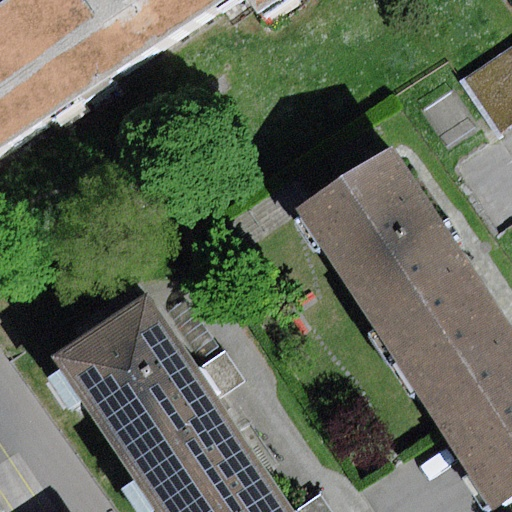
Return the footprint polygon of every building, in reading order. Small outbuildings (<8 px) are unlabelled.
[(16,0),(11,3),(80,110),(250,0),(249,0),(16,0)] [(249,0),(250,0),(263,20),(294,0),(249,0)] [(0,160),(80,110),(11,3),(0,10),(0,160)] [(511,45),(465,77),(501,130),(511,122),(511,45)] [(397,361),(491,301),(449,235),(393,149),(299,209),(397,361)] [(156,511),(164,511),(254,452),(209,384),(150,296),(54,359),(156,511)] [(511,333),(491,301),(397,361),(493,511),(511,499),(511,333)] [(294,511),(254,452),(164,511),(294,511)]
